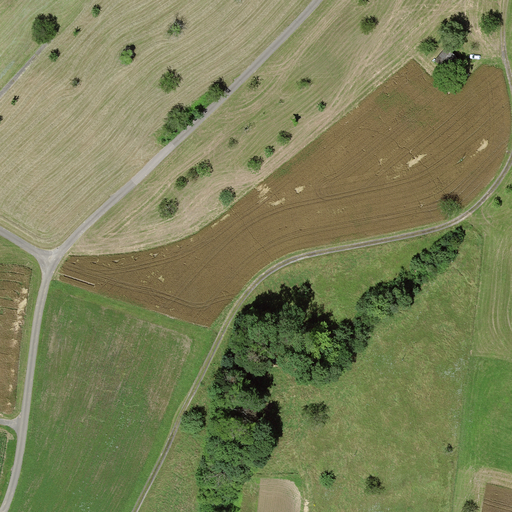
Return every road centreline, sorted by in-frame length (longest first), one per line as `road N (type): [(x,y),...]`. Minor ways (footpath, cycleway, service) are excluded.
road 1 (track): [(134,511),(236,304),(255,283),(278,264),(459,223),(511,163)]
road 2 (unclassified): [(317,0),(50,263)]
road 3 (unclassified): [(50,263),(5,511)]
road 4 (track): [(0,91),(85,0)]
